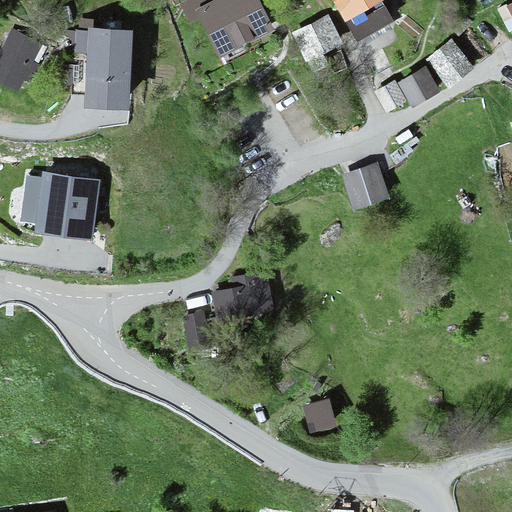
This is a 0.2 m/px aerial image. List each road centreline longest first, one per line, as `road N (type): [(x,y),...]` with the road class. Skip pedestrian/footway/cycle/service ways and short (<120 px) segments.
road 1 (residential): [(72,323),(117,301),(206,279),(265,191),(508,66)]
road 2 (residential): [(439,511),(423,492),(298,461),(112,365),(72,323)]
